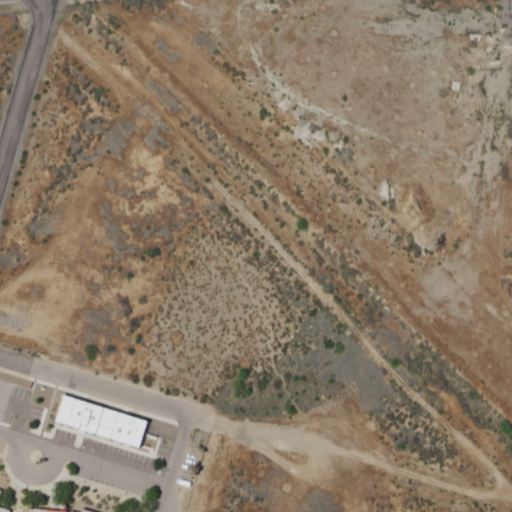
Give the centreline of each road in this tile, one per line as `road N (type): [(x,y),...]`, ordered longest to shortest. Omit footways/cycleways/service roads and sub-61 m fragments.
road 1 (residential): [(164,511),(183,427),(173,409),(0,356)]
road 2 (residential): [(42,0),(0,164)]
